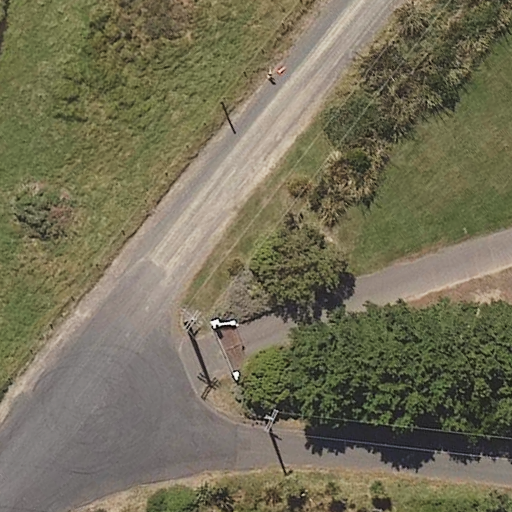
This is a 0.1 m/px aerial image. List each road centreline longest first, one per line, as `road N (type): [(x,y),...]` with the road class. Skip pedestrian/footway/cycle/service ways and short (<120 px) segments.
road 1 (unclassified): [(112,450),(109,373),(133,299),(371,0)]
road 2 (unclassified): [(511,470),(208,441),(112,450)]
road 3 (unclassified): [(112,450),(46,479),(0,511)]
